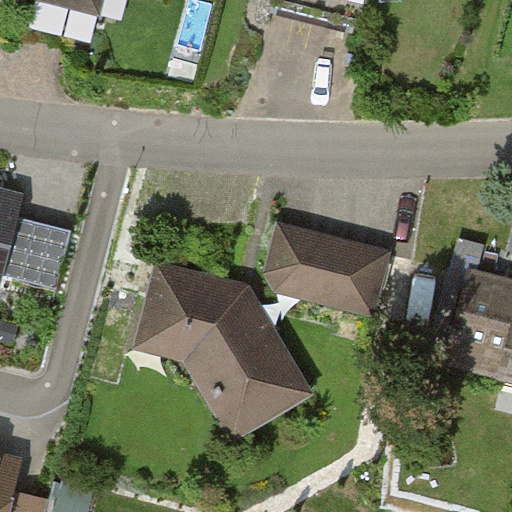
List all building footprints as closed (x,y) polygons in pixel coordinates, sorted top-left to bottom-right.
[(22,0),(22,2),(100,22),(105,0),(22,0)] [(30,197),(0,189),(0,313),(2,314),(30,197)] [(388,252),(282,228),(267,293),(372,318),(388,252)] [(188,366),(232,443),(310,396),(246,290),(155,267),(133,352),(188,366)] [(511,281),(473,272),(448,371),(511,387),(511,281)] [(0,511),(16,511),(27,472),(0,465),(0,511)]
